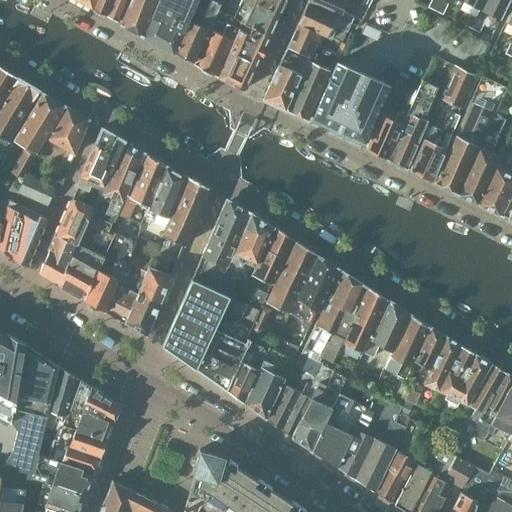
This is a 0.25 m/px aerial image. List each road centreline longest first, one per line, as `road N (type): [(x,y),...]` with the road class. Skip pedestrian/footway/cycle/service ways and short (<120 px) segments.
road 1 (residential): [(222,184),(511,363)]
road 2 (residential): [(511,236),(250,109)]
road 3 (residential): [(352,511),(138,376)]
road 4 (residential): [(250,109),(54,0)]
road 5 (residential): [(222,184),(138,376)]
road 6 (residential): [(97,114),(19,303)]
road 7 (residential): [(138,376),(86,511)]
road 8 (residential): [(97,114),(222,184)]
road 9 (residential): [(138,376),(19,303)]
